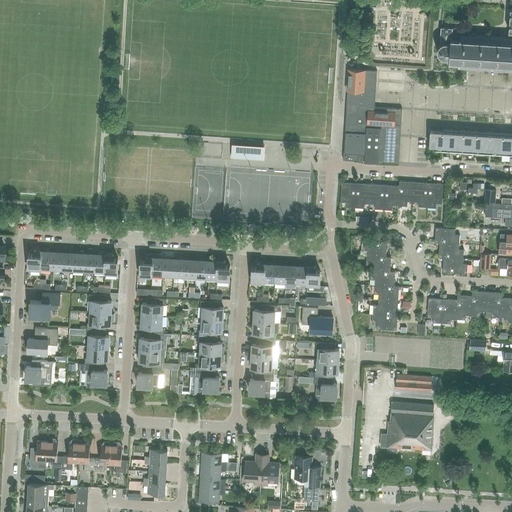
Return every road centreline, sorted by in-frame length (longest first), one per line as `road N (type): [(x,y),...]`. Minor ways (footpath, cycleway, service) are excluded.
road 1 (residential): [(511,282),(420,276),(402,229),(329,225),(332,167)]
road 2 (residential): [(346,433),(352,335),(328,248),(247,243)]
road 3 (residential): [(234,426),(247,243)]
road 4 (residential): [(124,419),(134,236)]
road 5 (residential): [(511,174),(332,167)]
road 6 (residential): [(511,508),(341,505)]
road 7 (residential): [(11,382),(22,230)]
